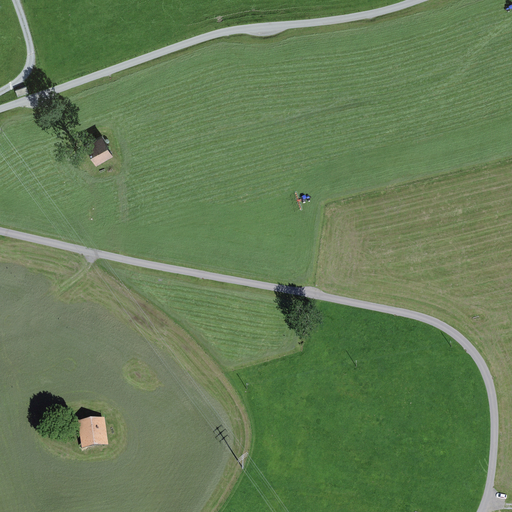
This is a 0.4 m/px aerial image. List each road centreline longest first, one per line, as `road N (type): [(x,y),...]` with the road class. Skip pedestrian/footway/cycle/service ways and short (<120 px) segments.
road 1 (unclassified): [(0,232),(435,321),(466,343),(489,378),(496,426),(480,511)]
road 2 (residential): [(417,0),(380,13),(226,31),(0,110)]
